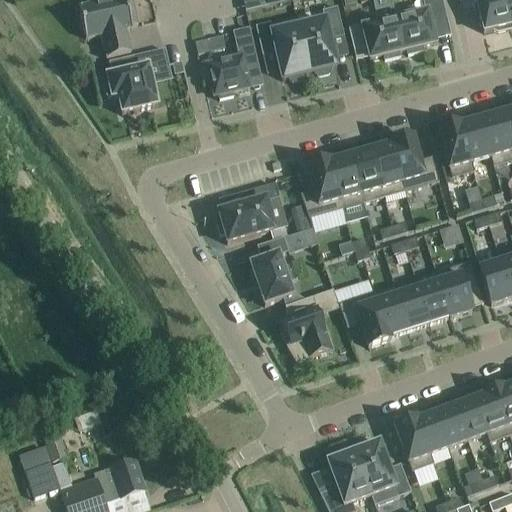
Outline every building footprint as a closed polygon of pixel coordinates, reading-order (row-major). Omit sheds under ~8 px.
[(124,0),(122,0),(78,10),(85,41),(100,38),(105,61),(130,56),(124,32),(132,31),(132,29),(136,28),(129,0),(128,0),(125,1),(124,0)] [(301,0),(264,0),(267,9),(302,0),(301,0)] [(354,0),(342,0),(344,9),(356,6),(354,0)] [(420,0),(425,16),(395,23),(402,54),(406,53),(407,58),(423,54),(422,50),(433,47),(428,26),(446,21),(441,0),(420,0)] [(501,0),(485,0),(475,3),(483,35),(493,33),(498,35),(509,32),(501,0)] [(511,0),(501,0),(509,32),(511,31),(511,0)] [(392,9),(374,13),(377,27),(363,31),(362,27),(347,31),(353,54),(366,51),(369,62),(383,59),(384,64),(400,60),(399,55),(402,54),(395,23),(392,9)] [(324,24),(298,30),(309,77),(313,76),(317,80),(328,77),(330,72),(336,70),(330,43),(343,39),(336,10),(321,14),(324,24)] [(309,77),(298,30),(272,36),(269,26),(255,30),(262,59),(275,56),(282,83),(288,82),(292,86),(303,83),(305,78),(309,77)] [(206,68),(214,99),(217,98),(219,103),(233,100),(232,95),(249,91),(245,75),(258,72),(249,31),(232,35),(238,60),(206,68)] [(148,74),(167,69),(163,54),(165,53),(164,52),(108,65),(108,67),(110,66),(112,78),(106,80),(106,82),(101,83),(105,101),(110,100),(111,102),(117,101),(121,117),(156,109),(148,74)] [(181,65),(172,67),(174,77),(183,75),(181,65)] [(511,113),(511,114),(501,117),(510,151),(511,154),(511,156),(511,113)] [(501,117),(480,123),(485,141),(494,170),(511,165),(511,164),(511,156),(511,154),(510,151),(501,117)] [(460,128),(459,128),(473,176),(471,166),(490,161),(493,170),(494,170),(485,141),(480,123),(460,128)] [(459,128),(438,134),(446,164),(441,166),(446,183),(473,176),(459,128)] [(438,185),(431,161),(419,164),(412,141),(390,147),(390,148),(404,195),(438,185)] [(404,195),(390,148),(370,154),(383,201),(404,195)] [(383,201),(370,154),(349,160),(362,207),(363,207),(383,201)] [(362,207),(349,160),(329,165),(328,165),(341,213),(342,213),(362,207)] [(341,213),(328,165),(307,171),(313,194),(301,198),(307,220),(308,222),(341,213)] [(242,197),(245,208),(218,216),(220,224),(215,226),(219,239),(224,238),(227,247),(273,234),(264,204),(278,200),(274,187),(242,197)] [(483,212),(495,209),(492,199),(480,203),(483,212)] [(468,207),(471,216),(483,212),(480,203),(468,207)] [(485,220),(488,229),(500,225),(497,216),(485,220)] [(307,220),(295,224),(298,236),(311,233),(308,222),(307,220)] [(473,224),(476,233),(488,229),(485,220),(473,224)] [(404,227),(391,230),(394,240),(407,236),(404,227)] [(391,230),(379,234),(382,244),(394,240),(391,230)] [(298,236),(283,241),(288,255),(289,258),(317,248),(311,232),(311,233),(298,236)] [(282,240),(256,249),(261,263),(249,267),(264,309),(293,299),(288,285),(292,284),(287,269),(283,270),(278,258),(288,255),(283,241),(282,240)] [(413,242),(401,246),(404,255),(416,251),(413,242)] [(366,253),(363,243),(351,246),(354,256),(358,255),(366,253)] [(338,249),(341,259),(353,255),(350,245),(338,249)] [(401,246),(388,249),(391,259),(404,255),(401,246)] [(354,256),(357,265),(369,262),(366,253),(358,255),(354,256)] [(511,261),(511,262),(500,265),(510,297),(511,301),(511,302),(511,301),(511,261)] [(464,292),(477,288),(470,265),(435,276),(450,321),(450,322),(471,315),(464,292)] [(500,265),(479,272),(490,309),(511,302),(511,301),(510,297),(500,265)] [(429,327),(450,321),(435,276),(415,283),(429,327)] [(408,334),(429,327),(415,283),(394,290),(408,334)] [(388,340),(408,334),(394,290),(374,296),(388,340)] [(338,308),(346,332),(360,328),(367,350),(389,343),(388,340),(374,296),(338,308)] [(312,300),(284,310),(288,321),(281,324),(289,347),(286,348),(296,365),(331,353),(312,300)] [(511,388),(501,392),(501,391),(493,394),(509,439),(511,437),(511,388)] [(509,439),(493,394),(482,398),(483,399),(475,402),(491,446),(498,443),(509,439)] [(491,446),(475,402),(456,409),(469,444),(485,438),(489,447),(491,446)] [(469,444),(456,409),(437,416),(450,451),(469,444)] [(431,458),(450,451),(437,416),(418,424),(431,458)] [(431,458),(418,424),(417,424),(416,423),(394,431),(411,476),(433,467),(430,458),(431,458)] [(356,454),(352,455),(371,506),(372,505),(374,509),(410,495),(400,468),(388,471),(379,445),(371,448),(370,446),(355,452),(356,454)] [(363,504),(369,502),(352,455),(349,456),(348,454),(333,460),(334,462),(326,465),(336,491),(319,497),(326,511),(354,511),(352,508),(363,504)] [(133,463),(93,477),(94,483),(62,493),(68,511),(106,511),(104,507),(144,494),(133,463)] [(494,479),(482,484),(485,493),(497,489),(494,479)] [(485,493),(482,484),(470,489),(473,498),(485,493)] [(503,510),(511,507),(511,497),(500,502),(503,510)] [(457,511),(462,510),(459,501),(447,505),(449,511),(457,511)] [(488,506),(490,511),(499,511),(503,510),(500,502),(488,506)]
